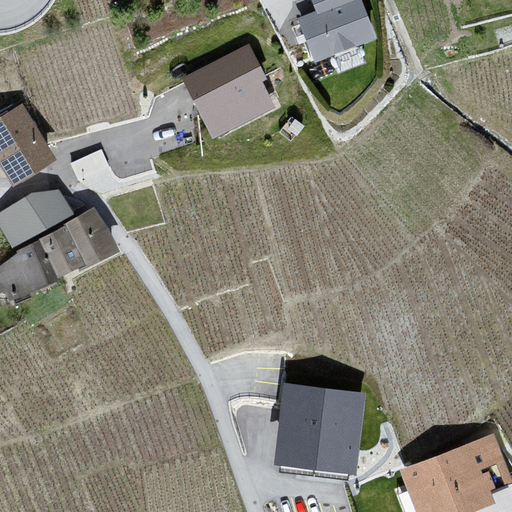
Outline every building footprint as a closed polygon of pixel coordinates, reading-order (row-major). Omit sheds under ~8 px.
[(374,34),(361,0),(310,0),(314,8),(296,16),(312,58),(374,34)] [(265,75),(248,42),(181,75),(210,136),(274,104),(261,78),(265,75)] [(53,153),(21,101),(0,113),(0,163),(10,179),(53,153)] [(72,210),(59,187),(31,189),(0,209),(0,226),(10,244),(72,210)] [(106,221),(92,202),(64,219),(37,233),(37,235),(15,247),(16,249),(0,261),(0,290),(3,289),(9,298),(55,275),(54,273),(75,261),(77,265),(117,247),(106,221)] [(353,468),(365,389),(281,380),(272,458),(353,468)] [(510,477),(492,430),(398,466),(414,511),(453,511),(491,496),(487,484),(510,477)]
